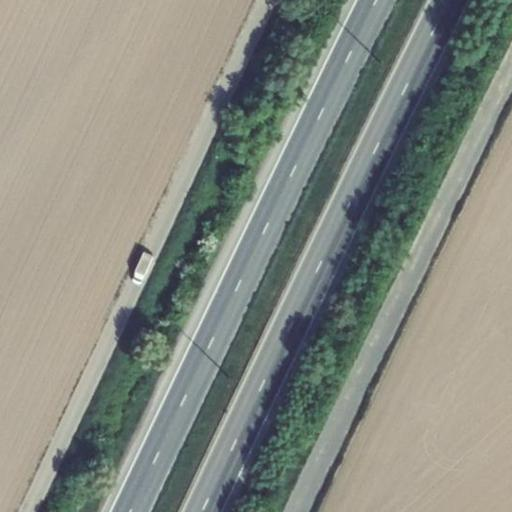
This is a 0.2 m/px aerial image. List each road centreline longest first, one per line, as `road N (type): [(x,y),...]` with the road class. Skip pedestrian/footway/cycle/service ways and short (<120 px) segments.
road 1 (trunk): [(379,0),(133,511)]
road 2 (trunk): [(204,511),(449,0)]
road 3 (unclassified): [(30,511),(272,0)]
road 4 (unclassified): [(511,75),(298,511)]
